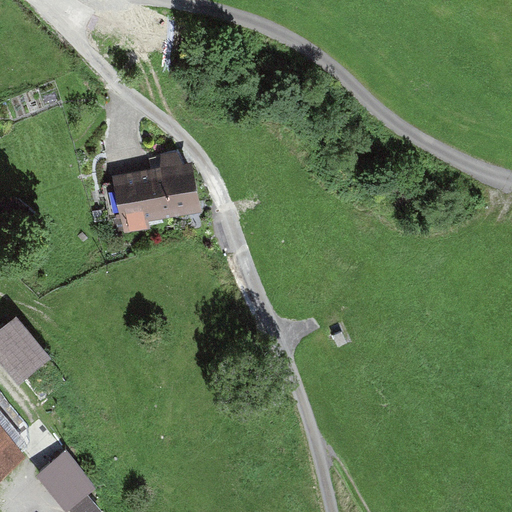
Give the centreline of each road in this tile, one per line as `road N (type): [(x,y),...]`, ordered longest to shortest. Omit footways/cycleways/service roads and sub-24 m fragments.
road 1 (residential): [(332,511),(210,174),(38,0)]
road 2 (track): [(511,181),(462,166),(387,118),(305,45),(229,14),(161,0)]
